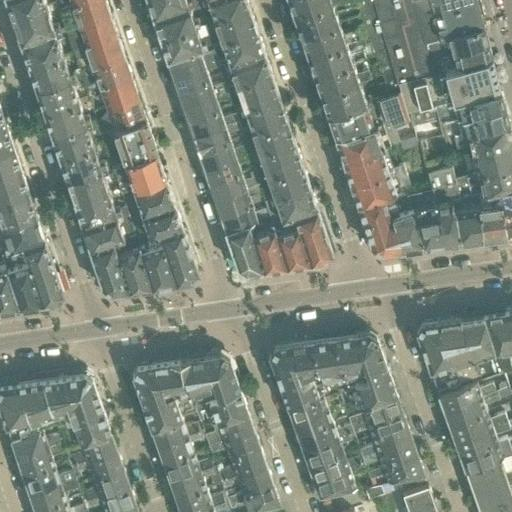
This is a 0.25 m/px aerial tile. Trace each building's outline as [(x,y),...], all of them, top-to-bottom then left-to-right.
[(6,0),(13,17),(47,5),(45,0),(44,0),(6,0)] [(77,23),(78,23),(110,12),(106,0),(85,0),(71,5),(77,23)] [(148,0),(153,14),(188,2),(192,1),(191,0),(148,0)] [(208,0),(214,15),(249,4),(247,0),(208,0)] [(289,0),(293,13),(294,13),(330,0),(289,0)] [(330,0),(294,13),(301,33),(339,20),(335,9),(359,2),(359,1),(358,0),(330,0)] [(385,82),(388,91),(392,90),(390,83),(431,72),(445,68),(443,60),(441,52),(437,37),(433,20),(429,6),(427,0),(358,0),(359,1),(359,2),(365,24),(368,32),(371,41),(375,52),(378,62),(379,64),(382,73),(385,82)] [(450,0),(429,6),(433,20),(480,8),(477,0),(450,0)] [(153,14),(161,35),(195,23),(199,22),(197,17),(194,19),(188,2),(153,14)] [(215,20),(222,38),(257,26),(249,4),(214,15),(209,16),(211,21),(215,20)] [(20,38),(21,40),(59,27),(58,22),(53,24),(48,10),(47,5),(13,17),(20,38)] [(433,20),(437,37),(484,24),(480,8),(433,20)] [(78,23),(85,44),(118,33),(110,12),(78,23)] [(301,33),(308,53),(346,40),(368,32),(365,24),(355,28),(342,32),(339,20),(301,33)] [(168,56),(198,46),(202,44),(195,23),(161,35),(168,56)] [(437,37),(441,52),(488,40),(483,24),(437,37)] [(223,42),(229,59),(264,48),(257,26),(222,38),(217,39),(218,44),(223,42)] [(25,53),(28,64),(62,52),(56,33),(61,31),(59,27),(21,40),(25,53)] [(88,54),(91,64),(124,53),(118,33),(85,44),(72,48),(76,58),(88,54)] [(308,53),(314,73),(352,60),(375,52),(371,41),(362,44),(363,46),(349,50),(346,40),(308,53)] [(456,65),(458,65),(492,56),(488,40),(441,52),(443,60),(454,57),(456,65)] [(168,56),(173,72),(218,58),(214,48),(201,53),(198,46),(168,56)] [(231,64),(237,82),(271,70),(264,48),(229,59),(224,61),(226,65),(231,64)] [(28,64),(36,87),(70,75),(75,73),(73,69),(69,70),(62,52),(28,64)] [(124,53),(91,64),(99,86),(132,75),(124,53)] [(445,68),(431,72),(390,83),(392,90),(400,88),(406,109),(408,109),(500,85),(496,71),(492,56),(458,65),(456,65),(445,68)] [(173,72),(178,87),(209,76),(206,68),(220,64),(218,58),(173,72)] [(314,73),(321,93),(359,80),(371,77),(371,76),(368,68),(356,71),(352,60),(314,73)] [(374,75),(382,73),(379,64),(378,62),(370,64),(374,75)] [(238,87),(244,104),(279,92),(271,70),(237,82),(232,83),(233,88),(238,87)] [(36,87),(44,110),(78,98),(70,75),(36,87)] [(132,75),(99,86),(106,105),(138,94),(132,75)] [(178,87),(183,102),(228,87),(225,79),(211,84),(209,76),(178,87)] [(359,80),(321,93),(328,113),(366,101),(366,100),(363,92),(359,80)] [(388,91),(385,82),(377,85),(380,96),(388,93),(388,91)] [(412,124),(437,118),(504,101),(500,86),(500,85),(408,109),(412,124)] [(183,102),(188,117),(219,107),(216,99),(230,94),(228,87),(183,102)] [(392,90),(388,91),(388,93),(396,116),(398,120),(408,117),(406,109),(400,88),(392,90)] [(246,109),(252,127),(287,115),(279,92),(244,104),(239,106),(241,111),(246,109)] [(335,135),(335,136),(396,116),(388,93),(380,96),(378,96),(376,98),(381,114),(372,117),(366,101),(328,113),(335,135)] [(97,117),(96,117),(101,131),(146,117),(138,94),(106,105),(94,109),(97,117)] [(44,110),(51,131),(96,117),(94,112),(84,116),(78,98),(44,110)] [(452,124),(453,131),(509,119),(508,117),(504,101),(437,118),(439,127),(452,124)] [(188,117),(194,134),(238,118),(235,110),(222,115),(219,107),(188,117)] [(253,131),(259,149),(294,138),(287,115),(252,127),(248,128),(249,133),(253,131)] [(343,159),(345,158),(385,144),(391,143),(387,133),(395,130),(394,126),(399,124),(398,120),(396,116),(335,136),(335,137),(337,136),(339,142),(337,143),(338,144),(339,144),(343,157),(342,157),(343,159)] [(51,131),(59,155),(104,140),(101,133),(101,131),(96,117),(51,131)] [(124,159),(112,163),(112,164),(157,150),(146,117),(101,131),(101,133),(114,129),(123,154),(124,159)] [(194,134),(199,150),(231,139),(228,130),(241,126),(238,118),(194,134)] [(470,141),(472,150),(511,139),(511,132),(509,119),(453,131),(456,144),(470,141)] [(0,150),(14,145),(6,122),(0,123),(0,150)] [(199,150),(205,165),(249,150),(245,137),(240,138),(242,144),(233,147),(231,139),(199,150)] [(426,137),(419,139),(424,157),(431,156),(426,137)] [(261,154),(267,171),(302,160),(296,144),(294,138),(259,149),(255,150),(257,156),(261,154)] [(511,139),(472,150),(477,170),(511,161),(511,139)] [(59,155),(67,178),(105,165),(111,163),(112,163),(110,158),(104,160),(99,161),(94,147),(105,143),(104,140),(59,155)] [(385,144),(345,158),(347,164),(345,165),(345,167),(346,166),(350,179),(350,181),(352,180),(389,168),(383,152),(382,149),(386,148),(385,144)] [(0,174),(21,167),(14,145),(0,150),(0,174)] [(112,164),(121,191),(166,176),(157,150),(112,164)] [(205,165),(210,181),(241,170),(238,162),(252,157),(250,153),(249,150),(205,165)] [(112,163),(124,159),(123,154),(116,157),(115,154),(110,156),(110,158),(112,163)] [(425,160),(428,170),(439,167),(436,158),(425,160)] [(268,176),(275,194),(303,185),(310,183),(302,160),(267,171),(263,173),(264,177),(268,176)] [(511,161),(477,170),(456,176),(460,196),(473,193),(477,192),(482,190),(489,188),(497,187),(511,183),(511,161)] [(428,170),(431,187),(436,201),(447,240),(459,238),(454,207),(452,207),(451,198),(458,196),(451,164),(439,167),(428,170)] [(67,178),(74,200),(108,189),(102,170),(107,169),(105,165),(67,178)] [(0,200),(29,190),(21,167),(0,174),(0,200)] [(358,203),(392,191),(396,190),(391,174),(395,173),(394,169),(390,171),(389,168),(352,180),(354,186),(352,187),(353,189),(353,188),(358,203)] [(213,190),(215,197),(260,182),(255,169),(249,171),(251,175),(244,178),(241,170),(210,181),(213,190)] [(126,203),(127,208),(130,216),(175,201),(166,176),(121,191),(126,203)] [(221,212),(252,201),(265,197),(260,182),(215,197),(221,212)] [(265,198),(270,213),(272,219),(293,213),(303,209),(317,204),(310,183),(303,185),(275,194),(265,198)] [(511,183),(497,187),(489,188),(492,200),(501,199),(506,231),(508,230),(511,229),(511,183)] [(407,186),(396,190),(392,191),(395,202),(387,205),(401,247),(402,247),(423,243),(411,206),(408,191),(407,186)] [(416,189),(408,191),(411,206),(423,243),(444,240),(447,240),(436,201),(431,187),(416,189)] [(482,190),(477,192),(478,202),(483,234),(484,234),(489,233),(506,231),(501,199),(492,200),(489,188),(482,190)] [(74,200),(82,223),(127,208),(126,203),(115,207),(108,189),(74,200)] [(0,200),(0,215),(3,225),(37,214),(29,190),(0,200)] [(392,191),(358,203),(372,244),(372,245),(381,250),(400,247),(401,247),(387,205),(395,202),(392,191)] [(476,202),(473,193),(460,196),(458,196),(451,198),(452,207),(454,207),(459,238),(483,234),(478,202),(476,202)] [(221,212),(226,228),(247,221),(270,213),(265,198),(264,198),(265,201),(260,202),(262,207),(254,209),(252,201),(221,212)] [(130,216),(135,231),(138,239),(159,232),(182,224),(175,201),(130,216)] [(303,209),(293,213),(303,243),(309,260),(326,258),(327,258),(332,249),(317,204),(303,209)] [(90,246),(112,238),(135,231),(130,216),(127,208),(82,223),(86,236),(90,246)] [(270,213),(247,221),(262,267),(287,264),(272,219),(270,213)] [(293,213),(272,219),(287,264),(309,260),(303,243),(293,213)] [(0,248),(0,250),(22,243),(45,235),(37,214),(3,225),(0,225),(0,248)] [(247,221),(226,228),(238,265),(246,270),(262,267),(247,221)] [(182,224),(159,232),(176,280),(192,278),(198,269),(197,269),(182,224)] [(135,231),(112,238),(129,288),(130,287),(151,284),(153,284),(138,239),(135,231)] [(159,232),(138,239),(153,284),(176,280),(159,232)] [(45,235),(22,243),(42,300),(57,298),(58,298),(63,290),(63,289),(45,235)] [(112,238),(90,246),(103,285),(111,290),(129,288),(112,238)] [(22,243),(0,250),(3,258),(19,304),(20,304),(20,303),(41,300),(42,300),(22,243)] [(0,306),(19,304),(3,258),(0,258),(0,306)] [(497,355),(502,367),(511,363),(511,328),(505,308),(503,309),(485,312),(485,311),(483,311),(497,355)] [(497,355),(483,311),(481,312),(482,312),(479,313),(479,316),(475,317),(474,313),(462,315),(462,314),(460,315),(480,372),(482,376),(502,369),(502,367),(497,355)] [(480,372),(460,315),(437,318),(459,379),(480,372)] [(459,379),(437,318),(422,321),(421,320),(416,329),(417,329),(437,387),(459,379)] [(366,370),(368,375),(389,368),(388,367),(388,368),(376,334),(368,328),(367,328),(354,330),(365,365),(357,368),(358,372),(366,370)] [(347,376),(358,372),(357,368),(365,365),(354,330),(353,331),(332,334),(347,376)] [(348,381),(347,376),(332,334),(331,334),(331,333),(330,334),(309,337),(323,378),(325,382),(326,388),(337,384),(343,383),(348,381)] [(288,341),(299,372),(309,369),(312,377),(313,377),(315,380),(323,378),(309,337),(308,337),(307,338),(288,341)] [(274,361),(282,386),(312,377),(309,369),(299,372),(288,341),(287,341),(275,343),(275,342),(274,343),(270,351),(270,352),(271,352),(274,361)] [(210,396),(240,386),(240,385),(239,386),(232,366),(229,357),(229,356),(229,355),(221,350),(220,350),(219,351),(210,353),(205,353),(215,382),(206,385),(210,396)] [(180,357),(179,357),(191,391),(206,385),(215,382),(205,353),(204,353),(204,354),(180,357)] [(178,358),(154,361),(164,391),(175,387),(177,392),(180,391),(183,401),(193,398),(191,391),(179,357),(178,357),(178,358)] [(137,382),(144,403),(177,392),(175,387),(164,391),(154,361),(153,361),(153,360),(148,361),(148,362),(139,363),(139,362),(137,362),(132,371),(133,372),(134,373),(137,382)] [(356,404),(360,402),(395,390),(391,378),(392,377),(389,368),(368,375),(354,380),(354,381),(349,382),(356,404)] [(73,418),(104,408),(103,407),(101,401),(100,401),(96,389),(96,388),(96,386),(95,386),(92,377),(93,377),(92,376),(93,376),(84,371),(83,371),(82,371),(68,373),(78,403),(69,407),(72,418),(73,418)] [(58,423),(72,418),(69,407),(78,403),(68,373),(67,373),(67,374),(43,377),(40,377),(40,378),(19,381),(18,381),(34,429),(42,426),(56,422),(57,423),(58,423)] [(282,386),(287,401),(322,390),(326,388),(325,382),(323,378),(315,380),(313,377),(312,377),(282,386)] [(495,389),(492,381),(479,386),(477,378),(439,391),(444,407),(495,389)] [(34,429),(18,381),(1,383),(0,383),(0,404),(11,436),(34,429)] [(351,388),(349,381),(338,385),(340,392),(351,388)] [(444,407),(449,422),(487,409),(485,401),(498,397),(497,396),(510,391),(510,389),(508,384),(495,389),(444,407)] [(217,419),(247,408),(243,396),(244,396),(240,386),(210,396),(217,419)] [(287,401),(293,416),(343,398),(340,392),(339,392),(325,397),(322,390),(287,401)] [(350,422),(401,406),(395,390),(360,402),(363,410),(348,415),(350,422)] [(148,413),(151,424),(182,414),(197,409),(193,398),(183,401),(180,391),(177,392),(144,403),(143,403),(147,413),(148,413)] [(293,416),(298,432),(333,420),(330,412),(345,406),(343,398),(293,416)] [(303,447),(309,462),(344,450),(341,442),(356,436),(354,431),(369,426),(371,433),(407,422),(401,406),(350,422),(353,429),(303,447)] [(80,440),(111,429),(106,417),(107,417),(104,408),(73,418),(72,418),(58,423),(60,431),(63,439),(65,444),(70,442),(80,439),(80,440)] [(205,432),(206,434),(209,442),(254,427),(247,408),(217,419),(213,421),(215,428),(205,432)] [(455,438),(511,417),(511,410),(504,413),(503,411),(490,416),(487,409),(449,422),(455,438)] [(151,424),(158,443),(203,427),(200,418),(185,424),(182,414),(151,424)] [(509,427),(511,425),(511,417),(455,438),(460,453),(498,439),(495,431),(509,427)] [(298,432),(303,447),(353,429),(350,422),(336,427),(333,420),(298,432)] [(359,447),(361,452),(362,454),(412,437),(407,422),(371,433),(374,442),(359,447)] [(11,436),(17,454),(63,439),(60,431),(45,436),(42,426),(34,429),(11,436)] [(158,443),(164,460),(194,449),(190,440),(206,434),(205,432),(203,427),(158,443)] [(230,454),(260,443),(254,427),(209,442),(211,450),(226,444),(230,454)] [(71,462),(117,447),(111,429),(80,440),(83,448),(74,452),(70,442),(65,444),(66,448),(71,462)] [(511,451),(511,446),(508,435),(498,439),(460,453),(466,468),(503,455),(511,451)] [(362,454),(364,460),(365,462),(379,457),(382,465),(418,453),(412,437),(362,454)] [(51,453),(66,448),(65,444),(63,439),(17,454),(23,472),(54,462),(51,453)] [(221,478),(266,462),(260,443),(230,454),(233,464),(217,470),(218,472),(221,478)] [(93,475),(123,464),(117,447),(71,462),(72,466),(75,475),(81,473),(79,468),(89,465),(93,475)] [(164,460),(170,478),(212,463),(209,454),(197,458),(194,449),(164,460)] [(309,462),(314,477),(364,460),(362,454),(361,452),(346,457),(344,450),(309,462)] [(511,451),(503,455),(466,468),(473,489),(511,475),(511,451)] [(418,453),(382,465),(368,470),(371,477),(385,472),(388,479),(424,472),(418,453)] [(364,460),(314,477),(319,493),(356,486),(355,483),(352,472),(366,467),(365,462),(364,460)] [(29,490),(75,475),(72,466),(57,471),(54,462),(23,472),(29,490)] [(242,490),(272,480),(266,462),(221,478),(221,480),(224,486),(239,480),(242,490)] [(170,478),(176,496),(206,485),(203,475),(215,471),(212,463),(170,478)] [(83,498),(129,483),(123,464),(93,475),(96,484),(80,489),(83,498)] [(29,490),(35,507),(66,497),(63,488),(78,483),(75,475),(29,490)] [(511,483),(511,475),(473,489),(480,509),(511,498),(511,490),(510,484),(511,483)] [(176,496),(182,511),(186,511),(228,497),(227,495),(224,486),(221,480),(216,481),(215,482),(218,492),(210,495),(206,485),(176,496)] [(227,495),(228,497),(231,506),(232,511),(238,511),(236,506),(235,504),(234,503),(245,499),(248,508),(273,503),(280,502),(272,480),(242,490),(227,495)] [(402,490),(410,511),(430,511),(438,510),(428,482),(402,490)] [(105,510),(135,500),(129,483),(83,498),(84,501),(86,506),(102,501),(105,510)] [(366,487),(369,497),(384,492),(381,483),(366,487)] [(79,511),(87,509),(86,506),(84,501),(69,506),(66,497),(35,507),(36,511),(79,511)] [(186,511),(215,511),(231,506),(228,497),(186,511)] [(511,511),(511,498),(480,509),(480,511),(511,511)] [(139,511),(135,500),(105,510),(105,511),(139,511)]
